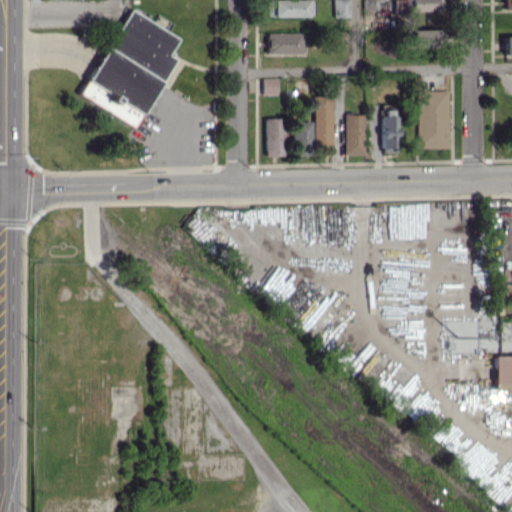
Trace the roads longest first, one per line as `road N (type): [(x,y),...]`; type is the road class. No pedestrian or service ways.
road 1 (tertiary): [(1,190),(511,177)]
road 2 (track): [(90,258),(223,403),(300,511)]
road 3 (primary): [(0,270),(2,0)]
road 4 (residential): [(235,0),(235,185)]
road 5 (residential): [(470,0),(472,179)]
